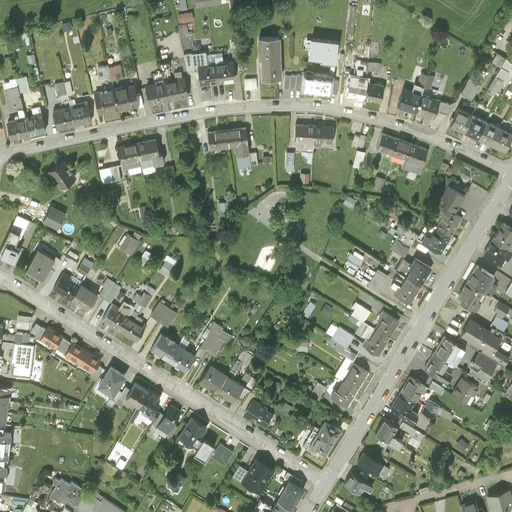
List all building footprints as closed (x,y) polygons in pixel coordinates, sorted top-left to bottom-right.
[(356,4),(349,4),(346,32),(353,33),(356,4)] [(178,13),(179,22),(193,20),(192,10),(178,13)] [(70,20),(61,23),(63,31),(73,29),(70,20)] [(270,38),(271,79),(282,78),(280,37),(270,38)] [(271,79),(270,38),(257,38),(258,60),(259,60),(260,79),(271,79)] [(338,42),(310,38),(308,56),(323,58),(323,60),(335,62),(338,42)] [(195,70),(197,70),(196,65),(207,63),(215,62),(214,54),(210,55),(210,57),(207,57),(206,51),(193,53),(195,70)] [(195,70),(193,53),(185,54),(188,71),(195,70)] [(511,61),(497,53),(492,61),(501,66),(495,75),(503,79),(507,82),(511,73),(511,61)] [(222,61),(215,62),(217,82),(234,81),(231,60),(222,61)] [(217,82),(215,62),(207,63),(196,65),(197,70),(199,85),(217,82)] [(381,63),(369,62),(369,70),(381,71),(381,63)] [(107,65),(97,67),(99,77),(111,75),(109,67),(109,64),(107,65)] [(120,64),(109,67),(111,75),(111,77),(122,75),(120,64)] [(333,75),(302,71),(301,75),(300,86),(299,89),(331,93),(333,80),(333,75)] [(424,86),(427,75),(421,72),(417,84),(424,86)] [(434,77),(427,75),(424,86),(430,88),(434,77)] [(503,79),(495,75),(487,89),(494,94),(496,91),(503,79)] [(346,95),(364,99),(367,82),(367,79),(350,76),(346,95)] [(26,77),(16,79),(18,87),(19,92),(28,89),(26,77)] [(187,97),(182,78),(163,82),(167,101),(187,97)] [(255,78),(245,79),(246,88),(256,87),(255,78)] [(18,87),(16,79),(9,81),(10,82),(4,84),(6,89),(18,87)] [(460,93),(471,100),(480,85),(469,79),(460,93)] [(65,82),(55,84),(55,85),(57,95),(67,93),(65,82)] [(167,101),(163,82),(144,86),(148,105),(167,101)] [(384,85),(367,82),(364,99),(381,102),(384,85)] [(138,105),(134,85),(115,89),(119,109),(138,105)] [(17,109),(23,107),(19,92),(18,87),(6,89),(4,90),(9,111),(17,109)] [(400,106),(416,111),(422,94),(403,88),(397,105),(400,106)] [(119,109),(115,89),(95,93),(100,113),(119,109)] [(439,99),(422,94),(416,111),(433,117),(435,113),(439,99)] [(453,104),(439,99),(435,113),(436,113),(438,113),(439,111),(447,114),(453,104)] [(91,120),(87,102),(70,106),(74,124),(91,120)] [(33,115),(41,113),(40,106),(32,108),(33,115)] [(74,124),(70,106),(54,109),(57,127),(74,124)] [(16,119),(25,117),(23,107),(17,109),(19,115),(15,116),(16,119)] [(464,131),(472,115),(458,108),(450,125),(464,131)] [(45,130),(41,113),(33,115),(25,117),(29,134),(45,130)] [(477,138),(485,121),(472,115),(464,131),(477,138)] [(29,134),(25,117),(16,119),(8,121),(13,138),(29,134)] [(492,145),(500,128),(485,121),(477,138),(492,145)] [(315,125),(296,124),(295,140),(306,141),(306,146),(313,146),(315,125)] [(333,126),(315,125),(313,146),(321,147),(322,142),(332,142),(333,126)] [(229,146),(236,145),(239,167),(250,166),(250,165),(248,153),(246,127),(227,129),(229,146)] [(511,136),(511,134),(500,128),(492,145),(505,151),(511,136)] [(229,146),(227,129),(208,131),(210,148),(229,146)] [(404,158),(410,142),(383,132),(377,148),(404,158)] [(137,142),(142,165),(142,166),(163,162),(161,153),(158,154),(155,139),(137,142)] [(142,165),(137,142),(118,146),(121,163),(122,169),(142,165)] [(427,149),(410,142),(404,158),(401,166),(419,172),(427,149)] [(365,152),(357,150),(353,165),(361,167),(365,152)] [(248,153),(250,165),(258,164),(256,152),(248,153)] [(76,177),(64,159),(48,170),(61,188),(64,185),(72,180),(76,177)] [(448,164),(443,162),(438,174),(443,176),(444,172),(448,165),(448,164)] [(121,178),(119,164),(110,166),(113,180),(121,178)] [(452,167),(448,165),(444,172),(449,174),(452,167)] [(113,180),(110,166),(99,168),(102,182),(113,180)] [(309,174),(301,173),(300,182),(308,183),(309,174)] [(385,179),(377,176),(373,185),(381,188),(385,179)] [(75,183),(72,180),(64,185),(67,189),(75,183)] [(394,183),(387,181),(384,189),(391,192),(394,183)] [(455,212),(466,195),(449,185),(438,201),(450,208),(455,212)] [(348,196),(344,202),(352,207),(356,200),(348,196)] [(230,216),(229,200),(216,201),(218,217),(230,216)] [(66,213),(51,206),(44,222),(59,229),(66,213)] [(455,212),(450,208),(440,224),(454,232),(463,216),(455,212)] [(16,217),(11,228),(20,232),(17,239),(21,241),(21,240),(23,241),(20,248),(26,250),(37,227),(16,217)] [(511,228),(502,222),(492,238),(510,249),(511,249),(511,228)] [(454,232),(440,224),(434,233),(424,227),(419,235),(417,238),(441,253),(454,232)] [(411,243),(413,245),(419,235),(407,228),(405,230),(399,227),(395,234),(398,236),(411,243)] [(17,239),(20,232),(11,228),(0,252),(0,254),(13,260),(14,258),(19,249),(14,246),(17,239)] [(387,233),(380,229),(378,234),(384,238),(387,233)] [(133,230),(131,234),(127,232),(118,246),(130,253),(139,239),(138,239),(141,235),(133,230)] [(404,255),(411,243),(398,236),(391,248),(404,255)] [(511,249),(510,249),(492,238),(483,254),(500,265),(505,258),(508,260),(511,252),(511,249)] [(21,261),(26,250),(20,248),(19,247),(19,249),(14,258),(21,261)] [(54,258),(38,248),(24,269),(40,280),(41,278),(54,258)] [(344,263),(357,268),(362,257),(349,251),(344,263)] [(165,258),(172,262),(174,263),(177,259),(167,253),(165,258)] [(83,255),(80,260),(89,266),(92,261),(83,255)] [(55,257),(54,258),(41,278),(47,282),(61,260),(55,257)] [(409,267),(412,262),(403,257),(395,268),(405,275),(410,267),(409,267)] [(432,268),(415,257),(412,262),(409,267),(410,267),(405,275),(422,285),(432,268)] [(172,262),(165,258),(160,268),(166,272),(172,262)] [(80,260),(75,269),(83,274),(89,266),(80,260)] [(494,275),(476,265),(467,280),(482,289),(485,291),(494,275)] [(387,274),(377,268),(368,285),(378,291),(387,274)] [(71,299),(81,283),(65,273),(54,289),(71,299)] [(422,285),(405,275),(399,284),(398,284),(394,291),(411,302),(422,285)] [(105,298),(115,282),(107,277),(102,285),(104,287),(99,294),(105,298)] [(482,289),(467,280),(459,294),(462,296),(460,300),(476,309),(480,302),(476,300),(482,289)] [(105,298),(111,302),(121,286),(115,282),(105,298)] [(97,293),(81,283),(71,299),(87,309),(97,293)] [(140,295),(137,301),(144,305),(154,289),(147,284),(140,295)] [(509,306),(495,298),(489,307),(497,311),(495,315),(496,316),(502,319),(506,311),(509,306)] [(123,300),(119,306),(117,310),(127,316),(132,308),(134,306),(123,300)] [(168,306),(160,301),(151,315),(159,320),(168,306)] [(353,307),(355,308),(351,314),(364,322),(370,311),(356,302),(353,307)] [(127,316),(117,310),(119,306),(113,303),(103,320),(118,330),(127,316)] [(176,312),(168,306),(159,320),(167,325),(176,312)] [(138,312),(132,308),(127,316),(118,330),(135,340),(146,323),(141,321),(143,318),(136,314),(138,312)] [(398,319),(384,310),(373,327),(388,336),(398,319)] [(500,331),(502,332),(507,323),(502,319),(496,316),(490,325),(492,326),(500,331)] [(490,329),(472,318),(461,335),(471,341),(483,348),(489,352),(493,347),(500,335),(498,334),(490,329)] [(208,329),(210,330),(196,353),(195,353),(196,356),(202,359),(207,351),(214,355),(223,340),(227,342),(232,334),(222,328),(224,326),(213,320),(208,329)] [(36,335),(42,326),(36,323),(31,331),(36,335)] [(0,339),(14,341),(15,334),(0,333),(1,325),(0,324),(0,339)] [(35,336),(40,339),(46,329),(42,326),(36,335),(35,336)] [(63,335),(49,326),(46,329),(40,339),(54,349),(62,336),(63,335)] [(492,326),(490,329),(498,334),(500,331),(492,326)] [(388,336),(373,327),(363,344),(377,353),(388,336)] [(15,332),(15,334),(14,341),(28,343),(29,334),(15,332)] [(151,350),(167,360),(179,342),(162,332),(151,350)] [(354,343),(342,335),(338,341),(351,348),(354,343)] [(54,349),(65,355),(73,343),(62,336),(54,349)] [(444,336),(434,351),(456,364),(465,349),(444,336)] [(28,343),(14,341),(0,339),(0,345),(12,347),(11,358),(34,360),(35,343),(28,343)] [(87,350),(74,341),(73,343),(65,355),(78,364),(87,350)] [(351,348),(338,341),(334,348),(347,355),(346,356),(352,360),(356,354),(350,350),(351,348)] [(470,344),(479,350),(481,351),(483,348),(471,341),(470,344)] [(196,353),(179,342),(167,360),(184,371),(195,353),(196,353)] [(508,356),(493,347),(489,352),(483,348),(481,351),(497,361),(503,364),(508,356)] [(237,358),(244,362),(246,364),(252,354),(243,349),(237,358)] [(100,359),(87,350),(78,364),(91,373),(97,364),(100,359)] [(481,351),(479,350),(471,363),(471,366),(488,376),(497,361),(481,351)] [(456,364),(434,351),(425,366),(447,379),(456,364)] [(58,360),(52,356),(49,361),(54,365),(58,360)] [(352,360),(346,356),(337,372),(337,373),(336,375),(343,379),(346,374),(349,369),(347,368),(351,361),(352,360)] [(237,358),(232,366),(239,370),(244,362),(237,358)] [(368,371),(351,361),(347,368),(349,369),(346,374),(343,379),(358,388),(368,371)] [(97,364),(91,373),(90,375),(95,378),(102,367),(97,364)] [(211,364),(199,383),(208,388),(209,386),(217,391),(227,374),(211,364)] [(125,375),(111,366),(103,379),(106,380),(99,390),(111,398),(119,385),(125,375)] [(488,376),(471,366),(468,371),(485,382),(488,376)] [(247,383),(252,376),(246,373),(242,380),(247,383)] [(244,385),(227,374),(217,391),(225,396),(224,398),(233,403),(237,396),(243,386),(244,385)] [(245,387),(250,390),(256,380),(252,376),(247,383),(245,387)] [(477,386),(461,376),(452,393),(466,401),(471,393),(473,394),(477,386)] [(423,386),(408,377),(400,391),(415,400),(423,386)] [(358,388),(343,379),(337,390),(334,389),(330,396),(347,406),(358,388)] [(326,386),(317,381),(310,391),(320,397),(326,386)] [(444,388),(432,381),(429,387),(441,394),(444,388)] [(147,390),(135,383),(132,389),(125,399),(137,407),(147,390)] [(119,385),(111,398),(108,401),(114,405),(116,402),(124,388),(119,385)] [(9,388),(0,386),(0,398),(7,400),(9,388)] [(125,399),(132,389),(126,386),(124,388),(116,402),(121,405),(125,399)] [(243,386),(237,396),(244,400),(250,391),(250,390),(245,387),(243,386)] [(160,398),(147,390),(137,407),(141,409),(144,410),(143,412),(149,416),(154,407),(160,398)] [(246,409),(253,397),(255,394),(250,391),(244,400),(241,406),(246,409)] [(415,400),(400,391),(390,406),(396,410),(395,411),(400,414),(400,413),(413,420),(417,413),(410,409),(415,400)] [(268,406),(253,397),(246,409),(243,415),(256,423),(257,421),(264,425),(266,423),(269,422),(272,417),(271,414),(273,412),(266,408),(268,406)] [(453,413),(428,399),(425,406),(436,412),(449,420),(453,413)] [(181,411),(170,404),(163,413),(156,425),(167,432),(174,422),(181,411)] [(436,412),(425,406),(420,413),(432,419),(436,412)] [(133,422),(141,409),(137,407),(129,420),(133,422)] [(154,419),(159,411),(154,407),(149,416),(154,419)] [(156,425),(163,413),(159,411),(154,419),(152,422),(156,425)] [(332,441),(339,429),(336,427),(337,424),(325,416),(319,427),(315,425),(313,430),(332,441)] [(202,439),(200,438),(207,426),(191,417),(178,438),(193,447),(195,444),(197,445),(193,453),(205,460),(214,445),(202,438),(202,439)] [(398,426),(384,418),(384,419),(375,432),(380,435),(377,439),(385,444),(387,440),(392,433),(393,434),(398,426)] [(489,419),(485,425),(494,430),(498,424),(489,419)] [(424,433),(403,421),(399,428),(405,432),(406,431),(410,433),(409,434),(412,436),(420,440),(424,433)] [(177,425),(174,422),(167,432),(171,435),(177,425)] [(332,441),(313,430),(303,446),(317,454),(319,450),(325,454),(332,441)] [(3,432),(0,431),(0,455),(5,456),(8,457),(11,433),(3,432)] [(402,440),(393,434),(392,433),(387,440),(398,447),(402,440)] [(420,440),(412,436),(408,442),(417,446),(420,440)] [(461,438),(455,444),(462,450),(467,445),(461,438)] [(233,451),(220,443),(212,456),(225,464),(233,451)] [(379,475),(385,464),(375,458),(364,452),(358,463),(379,475)] [(378,453),(375,458),(385,464),(389,459),(386,457),(380,454),(378,453)] [(274,468),(253,457),(246,469),(239,481),(260,492),(274,468)] [(231,476),(239,481),(246,469),(238,464),(231,476)] [(168,485),(177,491),(186,477),(177,471),(168,485)] [(284,476),(289,479),(299,486),(303,481),(287,471),(284,476)] [(351,473),(345,483),(360,492),(363,487),(370,491),(373,486),(351,473)] [(52,496),(65,505),(73,510),(77,503),(86,490),(71,481),(70,484),(61,478),(59,480),(56,478),(53,482),(56,484),(49,495),(52,496)] [(299,486),(289,479),(284,486),(282,485),(278,492),(280,493),(277,498),(292,507),(303,488),(299,486)] [(418,486),(420,491),(431,488),(429,483),(418,486)] [(101,499),(103,495),(93,489),(91,493),(101,499)] [(511,500),(509,489),(488,495),(492,511),(502,511),(511,509),(511,500)] [(86,490),(77,503),(90,511),(92,511),(101,499),(91,493),(86,490)] [(92,511),(124,511),(126,510),(103,495),(101,499),(92,511)] [(264,507),(269,510),(272,511),(288,511),(292,507),(277,498),(274,503),(261,495),(256,502),(264,507)] [(30,498),(28,503),(34,507),(37,502),(34,501),(30,498)] [(172,502),(166,498),(162,504),(168,508),(172,502)] [(478,511),(478,508),(474,499),(462,504),(464,511),(478,511)] [(332,508),(338,511),(349,511),(350,511),(335,502),(332,508)] [(35,511),(37,508),(34,507),(28,503),(22,511),(35,511)] [(90,511),(77,503),(73,510),(71,511),(90,511)]
